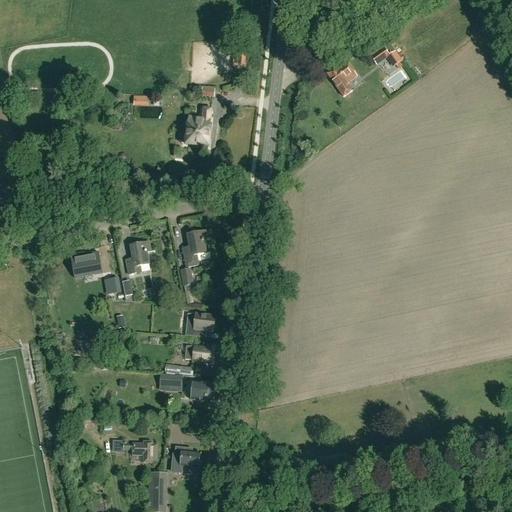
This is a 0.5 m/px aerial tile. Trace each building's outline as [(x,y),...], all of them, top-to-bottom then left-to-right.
[(391,53),(386,45),(371,57),(376,64),(381,60),(384,64),(388,61),(387,59),(388,58),(393,66),(402,60),(395,50),(391,53)] [(237,66),(237,68),(249,69),(250,49),(236,48),(234,65),(237,66)] [(346,61),(327,74),(343,98),(352,91),(347,84),(357,77),(346,61)] [(43,93),(36,93),(36,104),(42,104),(42,103),(58,103),(58,94),(43,93)] [(188,146),(209,148),(213,111),(205,110),(204,120),(191,119),(188,146)] [(208,241),(206,231),(194,233),(195,236),(188,237),(190,248),(184,249),(187,264),(198,262),(197,255),(207,254),(204,241),(208,241)] [(151,252),(149,242),(138,245),(138,246),(131,248),(134,259),(127,261),(130,275),(142,272),(141,267),(150,265),(147,253),(151,252)] [(74,272),(75,272),(76,275),(77,276),(83,275),(84,274),(83,270),(87,269),(89,276),(102,273),(100,267),(102,266),(102,267),(106,266),(104,255),(100,256),(100,254),(82,258),(81,255),(71,257),(73,265),(71,266),(72,270),(74,270),(74,272)] [(206,271),(217,272),(217,260),(201,260),(201,263),(206,263),(206,271)] [(195,303),(192,286),(195,286),(192,269),(181,271),(185,288),(185,287),(189,304),(195,303)] [(125,299),(124,291),(122,292),(120,279),(112,280),(112,282),(106,283),(107,293),(114,292),(114,293),(111,294),(112,301),(125,299)] [(133,295),(130,282),(123,283),(125,297),(133,295)] [(189,315),(187,336),(205,338),(205,331),(214,332),(215,330),(217,329),(218,325),(215,323),(216,317),(197,315),(196,316),(189,315)] [(211,365),(219,366),(221,348),(216,348),(216,345),(205,344),(204,348),(188,347),(186,360),(211,363),(211,365)] [(165,374),(193,377),(194,369),(166,365),(165,374)] [(183,388),(184,376),(162,374),(161,387),(183,388)] [(195,382),(195,383),(193,400),(208,402),(209,398),(215,398),(217,385),(195,382)] [(93,417),(86,418),(73,419),(74,430),(87,429),(94,428),(93,417)] [(145,442),(144,444),(133,444),(124,444),(115,444),(115,455),(124,455),(124,451),(133,451),(133,457),(144,457),(144,464),(152,464),(152,462),(162,462),(163,445),(153,445),(153,443),(145,442)] [(200,468),(201,454),(193,453),(193,450),(177,448),(176,461),(183,461),(182,466),(200,468)] [(149,473),(148,511),(166,511),(168,474),(149,473)]
